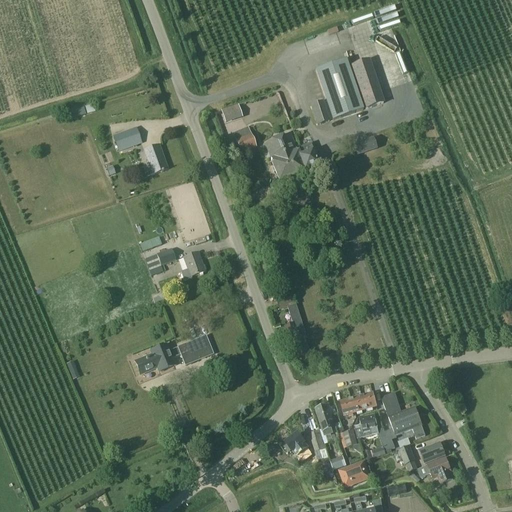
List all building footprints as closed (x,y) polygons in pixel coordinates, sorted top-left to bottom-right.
[(315,71),(332,122),(363,111),(346,60),(315,71)] [(368,61),(351,67),(365,110),(368,109),(380,105),(383,104),(368,61)] [(316,128),(330,123),(323,102),(309,107),(316,128)] [(93,106),(85,108),(87,116),(95,113),(93,106)] [(222,110),(224,123),(240,120),(237,107),(222,110)] [(71,113),(73,120),(85,117),(83,110),(71,113)] [(256,149),(248,127),(232,134),(240,155),(256,149)] [(112,136),(118,153),(142,144),(136,128),(112,136)] [(290,134),(264,145),(279,182),(303,173),(297,158),(299,157),(290,134)] [(373,139),(353,145),(357,157),(377,150),(373,139)] [(298,151),(300,156),(299,157),(297,158),(303,173),(304,172),(307,178),(320,173),(313,156),(317,154),(313,143),(300,148),(301,150),(298,151)] [(159,146),(143,152),(152,176),(168,170),(159,146)] [(112,167),(106,169),(109,176),(115,174),(112,167)] [(151,250),(148,243),(140,246),(143,254),(151,250)] [(156,256),(144,260),(151,278),(163,274),(160,268),(176,262),(171,250),(156,256)] [(198,254),(183,259),(187,271),(180,274),(184,283),(191,280),(191,279),(205,273),(198,254)] [(169,293),(159,297),(161,302),(171,298),(169,293)] [(295,303),(292,295),(276,300),(278,309),(295,303)] [(306,337),(296,306),(287,309),(293,325),(284,328),(289,343),(297,340),(299,345),(308,342),(306,337)] [(185,367),(213,355),(205,337),(178,348),(178,349),(168,353),(166,346),(150,353),(151,355),(134,362),(140,377),(157,371),(158,373),(174,367),(171,359),(180,355),(185,367)] [(74,363),(67,366),(70,374),(77,371),(74,363)] [(393,430),(378,436),(383,449),(385,456),(392,454),(391,451),(395,449),(391,440),(396,438),(396,437),(413,431),(416,441),(425,437),(421,428),(422,427),(415,409),(401,414),(395,394),(381,399),(389,419),(393,430)] [(361,398),(365,412),(367,411),(368,414),(372,412),(372,410),(376,409),(372,395),(361,398)] [(350,401),(354,415),(356,414),(357,417),(362,415),(361,413),(365,412),(361,398),(350,401)] [(353,415),(354,415),(350,401),(339,404),(343,418),(348,417),(349,420),(353,418),(353,415)] [(329,431),(332,430),(329,422),(332,421),(328,407),(315,411),(324,438),(331,436),(329,431)] [(355,436),(356,435),(357,441),(365,439),(372,437),(371,432),(377,431),(374,418),(359,421),(360,427),(354,429),(355,436)] [(324,445),(328,444),(325,437),(324,438),(322,431),(319,432),(324,445)] [(315,454),(319,452),(325,450),(319,432),(309,435),(315,454)] [(342,435),(347,450),(353,448),(351,441),(348,433),(342,435)] [(298,435),(285,445),(292,454),(300,447),(305,453),(309,450),(298,435)] [(439,445),(419,453),(424,465),(444,457),(439,445)] [(415,463),(409,448),(409,447),(398,452),(404,467),(406,466),(409,474),(417,471),(414,463),(415,463)] [(383,449),(372,452),(374,460),(385,456),(383,449)] [(325,450),(319,452),(322,461),(328,459),(325,450)] [(372,461),(370,453),(364,455),(366,462),(372,461)] [(431,476),(433,480),(438,478),(441,486),(453,481),(450,473),(451,473),(446,460),(417,471),(421,480),(431,476)] [(333,472),(338,470),(341,469),(339,462),(330,465),(333,472)] [(364,463),(339,473),(345,489),(370,480),(364,463)] [(413,475),(411,477),(418,484),(420,482),(413,475)]
